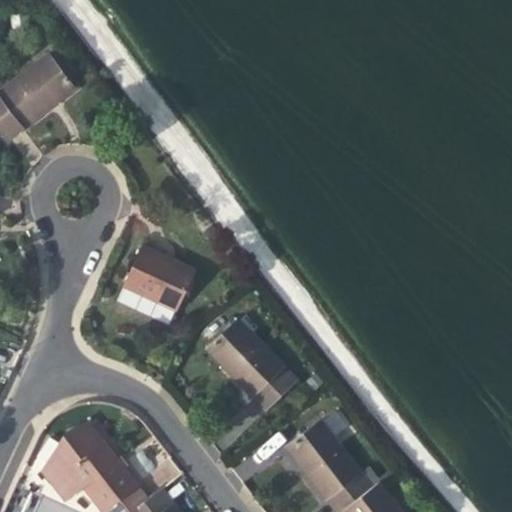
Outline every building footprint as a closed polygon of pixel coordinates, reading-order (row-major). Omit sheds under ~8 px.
[(29,28),(27,16),(7,19),(10,32),(29,28)] [(74,88),(47,54),(0,89),(0,130),(7,140),(43,112),(74,88)] [(182,292),(189,277),(193,269),(142,245),(112,311),(139,324),(163,335),(178,301),(184,304),(188,295),(182,292)] [(195,280),(189,277),(182,292),(188,295),(195,280)] [(235,379),(263,408),(295,378),(238,318),(206,348),(235,379)] [(326,497),(360,471),(320,420),(286,446),(307,473),(326,497)] [(224,447),(241,430),(232,421),(215,437),(224,447)] [(98,445),(103,441),(87,422),(83,425),(98,445)] [(100,509),(134,482),(117,460),(103,441),(98,445),(83,425),(67,429),(41,466),(64,496),(80,483),(100,509)] [(366,466),(360,471),(372,487),(378,482),(366,466)] [(372,487),(360,471),(326,497),(336,511),(339,511),(343,510),(372,487)] [(134,482),(100,509),(95,511),(127,511),(146,497),(134,482)] [(401,511),(378,482),(372,487),(343,510),(344,511),(401,511)] [(179,511),(160,487),(146,497),(127,511),(179,511)]
